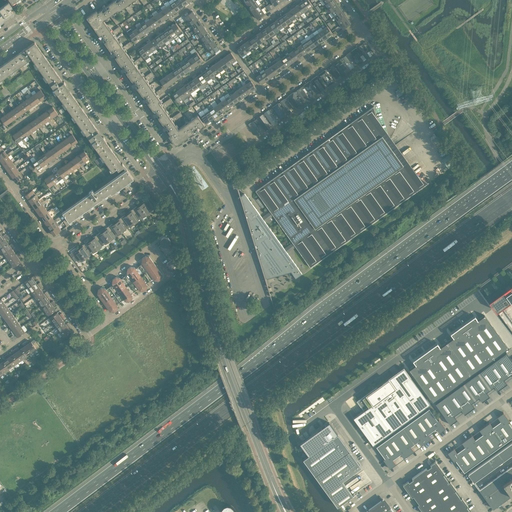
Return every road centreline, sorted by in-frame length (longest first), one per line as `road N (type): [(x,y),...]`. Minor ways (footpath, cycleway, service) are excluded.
road 1 (motorway): [(511,173),(59,511)]
road 2 (motorway): [(90,511),(511,195)]
road 3 (unclassified): [(238,190),(385,87),(437,161)]
road 4 (tertiary): [(263,462),(206,308),(189,229)]
road 5 (residential): [(366,31),(378,52),(254,140),(240,121)]
road 6 (residential): [(107,322),(170,276),(148,246),(87,290)]
road 7 (unclassified): [(388,483),(334,406),(398,358)]
road 8 (residential): [(240,121),(366,31)]
road 9 (residential): [(360,23),(235,114)]
road 10 (unknown): [(398,358),(475,306),(490,311),(511,340)]
road 11 (residential): [(201,0),(229,46),(294,0)]
road 12 (residential): [(155,170),(52,244)]
road 13 (residential): [(58,252),(160,178)]
